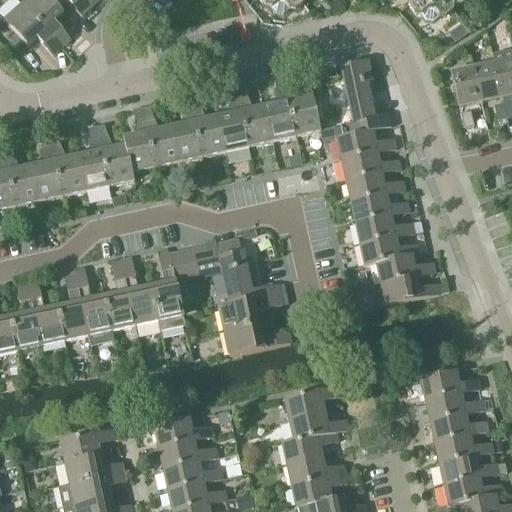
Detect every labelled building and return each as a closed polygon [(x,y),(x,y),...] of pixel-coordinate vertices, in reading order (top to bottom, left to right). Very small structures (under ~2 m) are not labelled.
[(49,0),(28,0),(23,5),(62,49),(71,41),(54,22),(63,14),(57,8),(49,0)] [(49,0),(57,8),(65,0),(67,0),(83,17),(91,10),(82,0),(49,0)] [(82,0),(91,10),(100,1),(99,0),(82,0)] [(259,0),(262,5),(270,6),(277,16),(283,17),(292,9),(299,10),(304,6),(304,0),(409,0),(408,6),(412,11),(419,12),(427,22),(433,22),(442,15),(449,16),(454,13),(455,6),(458,3),(464,4),(469,0),(259,0)] [(62,49),(23,5),(5,21),(27,47),(37,38),(54,56),(62,49)] [(462,26),(455,31),(461,40),(468,34),(462,26)] [(494,64),(493,64),(501,98),(511,95),(511,51),(493,56),(494,64)] [(493,64),(472,69),(480,103),(501,98),(493,64)] [(340,127),(343,140),(372,133),(391,129),(388,116),(375,119),(368,84),(372,83),(369,67),(368,66),(366,65),(364,65),(340,70),(352,125),(340,127)] [(480,103),(472,69),(451,73),(459,107),(480,103)] [(290,78),(283,79),(296,140),(320,134),(312,97),(300,100),(290,78)] [(275,105),(265,107),(273,145),(296,140),(283,79),(274,81),(275,105)] [(243,88),(236,90),(249,150),(273,145),(265,107),(252,110),(243,88)] [(228,115),(218,118),(226,155),(249,150),(236,90),(228,91),(228,115)] [(196,99),(189,100),(202,161),(226,155),(218,118),(206,121),(196,99)] [(181,127),(171,129),(179,166),(202,161),(189,100),(180,102),(181,127)] [(511,103),(503,105),(506,119),(511,118),(511,103)] [(506,119),(503,105),(495,107),(498,121),(506,119)] [(149,109),(141,111),(154,171),(179,166),(171,129),(159,131),(149,109)] [(122,140),(124,147),(131,176),(154,171),(141,111),(134,112),(134,137),(122,140)] [(461,115),(464,129),(474,127),(471,113),(461,115)] [(103,127),(97,128),(110,188),(132,183),(131,176),(124,147),(113,149),(103,127)] [(89,155),(78,157),(86,193),(110,188),(97,128),(88,130),(89,155)] [(335,142),(332,129),(320,132),(320,134),(322,145),(335,142)] [(336,141),(341,163),(377,155),(396,151),(393,141),(375,145),(372,133),(343,140),(336,141)] [(56,137),(49,138),(62,199),(86,193),(78,157),(66,160),(56,137)] [(42,165),(32,167),(40,204),(62,199),(49,138),(42,140),(42,165)] [(10,147),(3,148),(16,209),(40,204),(32,167),(19,170),(10,147)] [(0,212),(16,209),(3,148),(0,149),(0,212)] [(341,163),(345,184),(382,176),(400,172),(398,163),(380,167),(377,155),(341,163)] [(350,205),(386,197),(404,193),(402,184),(384,188),(382,176),(345,184),(350,205)] [(350,205),(355,227),(391,219),(409,215),(407,205),(389,209),(386,197),(350,205)] [(355,227),(359,248),(395,240),(414,236),(412,227),(393,230),(391,219),(355,227)] [(255,232),(241,235),(242,241),(256,238),(255,232)] [(376,266),(412,259),(419,257),(417,248),(398,252),(395,240),(359,248),(364,269),(376,266)] [(223,274),(231,308),(231,309),(281,298),(279,288),(264,292),(258,268),(248,270),(244,255),(241,256),(238,242),(218,246),(223,274)] [(213,276),(223,274),(218,246),(206,249),(212,276),(213,276)] [(212,276),(206,249),(194,251),(201,279),(212,276)] [(189,282),(201,279),(194,251),(183,254),(189,282)] [(176,284),(189,282),(183,254),(170,257),(176,284)] [(178,294),(176,284),(170,257),(160,259),(166,286),(152,289),(160,323),(158,323),(161,334),(186,328),(181,306),(178,294)] [(376,266),(381,287),(417,279),(435,275),(433,266),(414,270),(412,259),(376,266)] [(136,328),(158,323),(160,323),(152,289),(139,292),(133,265),(123,268),(136,328)] [(113,333),(136,328),(123,268),(113,270),(118,296),(105,299),(113,333)] [(113,333),(105,299),(92,302),(86,276),(76,278),(89,338),(89,339),(91,349),(115,344),(113,333)] [(66,344),(89,339),(89,338),(76,278),(66,280),(72,307),(58,310),(66,344)] [(417,279),(381,287),(385,308),(440,296),(438,287),(419,291),(417,279)] [(43,349),(66,344),(58,310),(45,313),(39,286),(29,289),(43,349)] [(19,354),(43,349),(29,289),(19,291),(24,317),(12,320),(19,354)] [(186,292),(178,294),(181,306),(188,304),(186,292)] [(219,311),(225,335),(260,327),(257,314),(284,308),(281,298),(231,309),(231,308),(219,311)] [(0,358),(19,354),(12,320),(0,322),(0,358)] [(260,327),(225,335),(230,360),(292,346),(289,335),(263,341),(260,327)] [(423,382),(428,405),(463,397),(481,393),(479,383),(461,387),(459,375),(423,382)] [(286,401),(291,424),(326,416),(324,405),(343,401),(341,390),(286,401)] [(428,405),(432,425),(468,418),(485,414),(483,404),(465,408),(463,397),(428,405)] [(291,424),(295,444),(338,436),(350,433),(348,424),(329,428),(326,416),(291,424)] [(437,447),(472,439),(490,435),(487,424),(470,428),(468,418),(432,425),(437,447)] [(161,452),(195,444),(214,440),(212,430),(193,434),(191,422),(156,430),(161,452)] [(62,445),(67,466),(102,458),(99,446),(118,442),(116,433),(62,445)] [(284,447),(289,468),(324,460),(321,449),(340,445),(338,436),(295,444),(284,447)] [(437,447),(441,467),(477,460),(495,456),(492,446),(474,450),(472,439),(437,447)] [(161,452),(165,472),(200,465),(219,461),(217,451),(198,455),(195,444),(161,452)] [(67,466),(71,486),(71,487),(125,475),(123,465),(104,469),(102,458),(67,466)] [(35,460),(23,463),(25,474),(37,471),(35,460)] [(289,468),(293,490),(347,478),(345,468),(326,473),(324,460),(289,468)] [(441,467),(446,488),(481,480),(499,477),(497,467),(479,471),(477,460),(441,467)] [(17,461),(5,464),(7,472),(19,469),(17,461)] [(165,472),(170,494),(205,486),(223,482),(221,472),(203,476),(200,465),(165,472)] [(60,489),(64,510),(111,500),(109,489),(127,485),(125,475),(71,487),(71,486),(60,489)] [(298,510),(309,508),(333,502),(331,491),(349,487),(347,478),(293,490),(298,510)] [(450,509),(462,507),(497,499),(504,498),(502,488),(484,492),(481,480),(446,488),(450,509)] [(173,511),(186,511),(209,507),(228,503),(225,493),(207,497),(205,486),(170,494),(173,511)] [(462,511),(511,511),(511,507),(499,510),(497,499),(462,507),(462,511)] [(64,511),(132,511),(132,508),(114,511),(111,500),(64,510),(64,511)] [(309,508),(309,511),(366,511),(366,508),(347,511),(345,500),(333,502),(309,508)]
